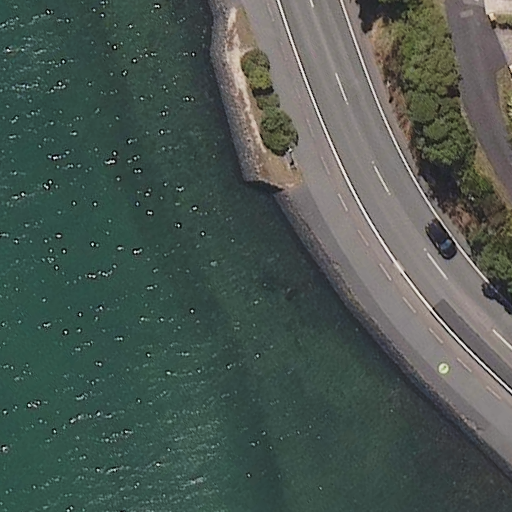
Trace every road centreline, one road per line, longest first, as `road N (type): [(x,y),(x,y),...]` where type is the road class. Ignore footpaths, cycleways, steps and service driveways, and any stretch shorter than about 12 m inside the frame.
road 1 (secondary): [(312,0),(391,200),(425,257),(511,346)]
road 2 (residential): [(511,170),(458,0)]
